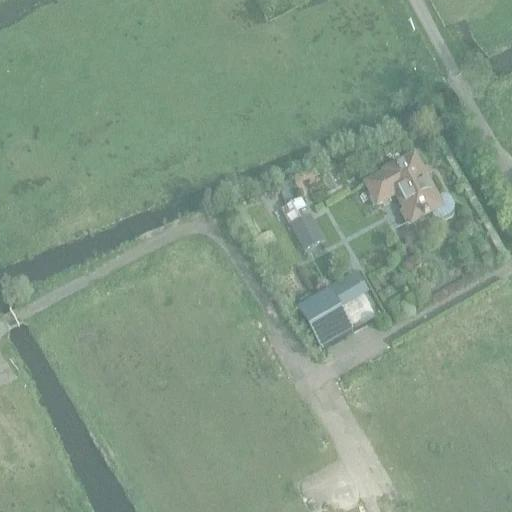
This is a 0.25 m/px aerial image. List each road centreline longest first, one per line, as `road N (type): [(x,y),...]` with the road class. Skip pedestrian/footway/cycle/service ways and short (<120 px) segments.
road 1 (unclassified): [(33,309),(212,215),(307,376),(511,264)]
road 2 (unclassified): [(511,187),(414,0)]
road 3 (unknown): [(307,376),(330,409),(374,511)]
